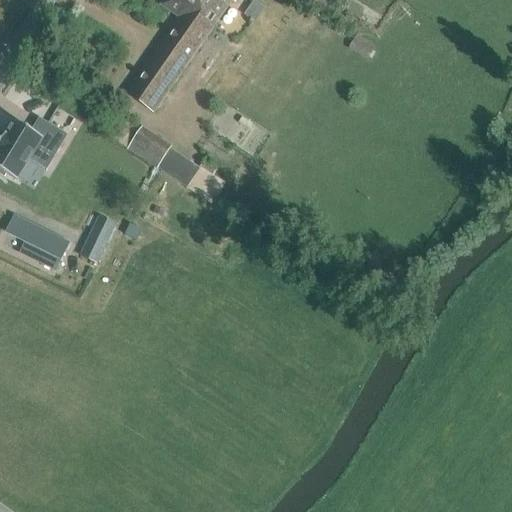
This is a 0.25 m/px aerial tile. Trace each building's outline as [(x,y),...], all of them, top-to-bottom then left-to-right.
[(179,19),(173,29),(127,95),(153,113),(230,0),(162,0),(159,6),(179,19)] [(348,0),(344,7),(368,23),(373,15),(348,0)] [(369,59),(377,47),(358,36),(351,49),(369,59)] [(191,193),(198,198),(210,206),(225,184),(124,117),(109,140),(191,193)] [(0,175),(4,178),(6,175),(17,181),(29,160),(37,147),(54,157),(67,137),(40,120),(32,132),(15,122),(6,136),(0,145),(0,175)] [(66,149),(49,182),(84,200),(102,168),(66,149)] [(217,168),(205,160),(200,168),(212,176),(217,168)] [(50,267),(63,241),(10,214),(2,230),(39,249),(34,259),(50,267)] [(103,219),(84,258),(96,264),(115,225),(103,219)] [(129,224),(124,235),(135,241),(141,229),(129,224)]
